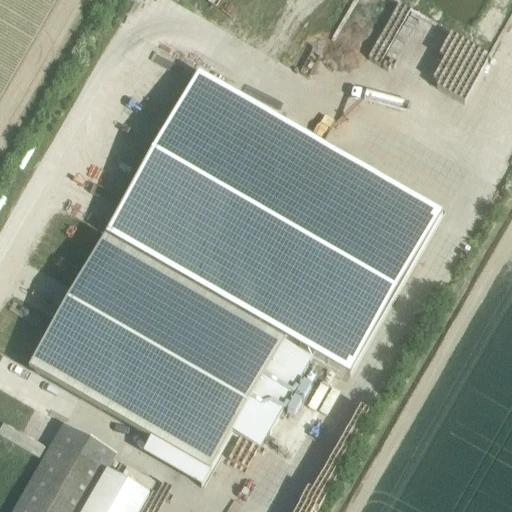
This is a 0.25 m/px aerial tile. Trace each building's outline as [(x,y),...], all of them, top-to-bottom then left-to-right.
[(308,70),(320,77),(333,56),(321,49),(308,70)] [(346,380),(440,220),(196,77),(103,237),(346,380)] [(469,225),(454,246),(467,255),(482,235),(469,225)] [(311,369),(281,352),(283,347),(107,244),(34,370),(210,473),(250,404),(281,421),(311,369)] [(437,268),(447,279),(464,265),(454,254),(437,268)] [(0,293),(6,297),(19,271),(7,265),(0,278),(0,293)] [(333,415),(345,386),(323,377),(311,406),(333,415)] [(295,408),(291,417),(301,422),(296,432),(307,438),(317,420),(295,408)] [(140,511),(148,499),(147,498),(153,486),(162,472),(140,459),(143,455),(121,442),(112,456),(108,454),(108,453),(91,442),(90,444),(62,428),(12,511),(140,511)] [(246,496),(255,502),(279,467),(270,461),(246,496)]
